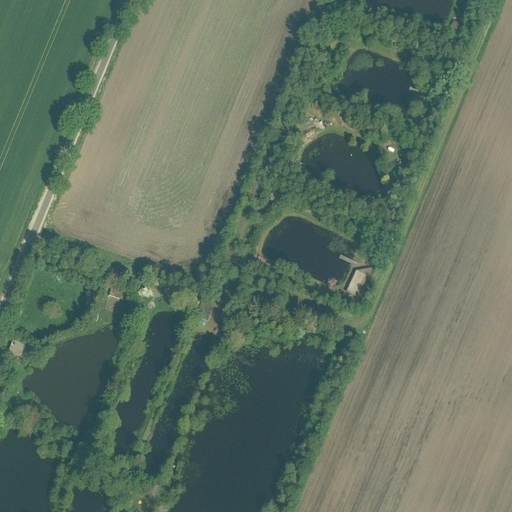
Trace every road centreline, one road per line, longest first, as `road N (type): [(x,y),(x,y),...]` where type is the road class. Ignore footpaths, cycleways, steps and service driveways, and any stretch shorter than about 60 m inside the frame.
road 1 (unclassified): [(0,326),(130,0)]
road 2 (track): [(214,289),(329,0)]
